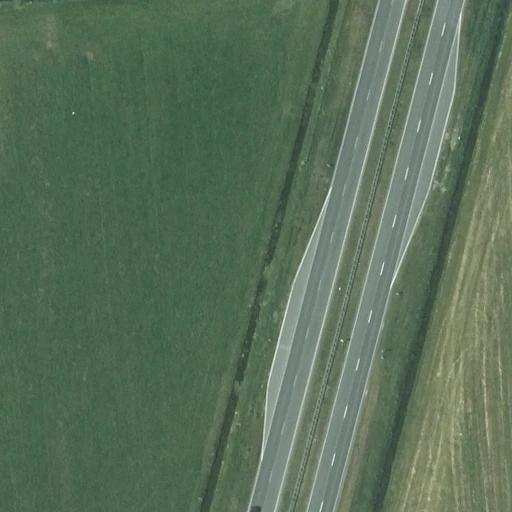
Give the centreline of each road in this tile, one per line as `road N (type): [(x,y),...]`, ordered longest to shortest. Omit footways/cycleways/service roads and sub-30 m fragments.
road 1 (trunk): [(391,0),(260,511)]
road 2 (trunk): [(319,511),(450,0)]
